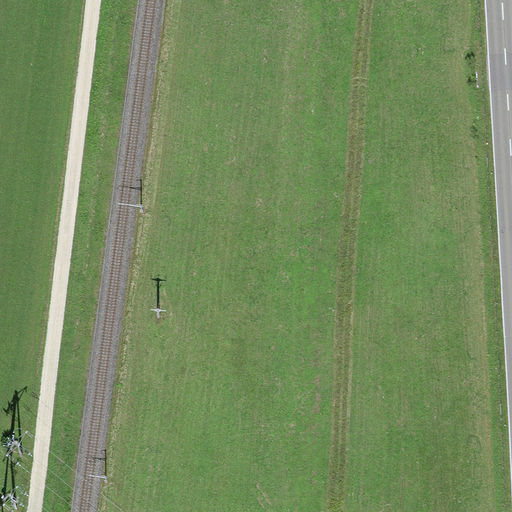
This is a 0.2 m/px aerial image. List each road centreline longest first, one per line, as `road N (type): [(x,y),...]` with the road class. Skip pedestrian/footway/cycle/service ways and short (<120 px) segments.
road 1 (track): [(94,0),(33,511)]
road 2 (primary): [(511,203),(500,0)]
